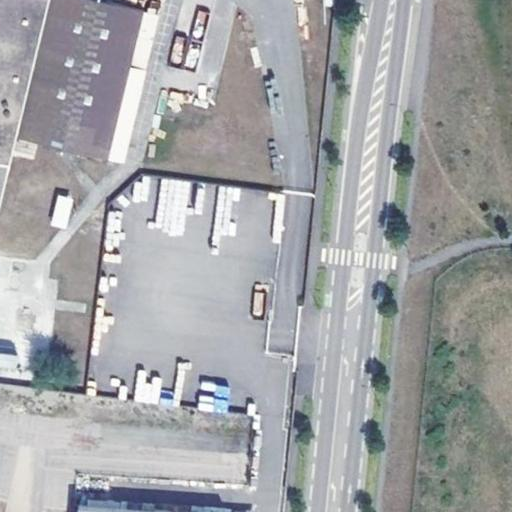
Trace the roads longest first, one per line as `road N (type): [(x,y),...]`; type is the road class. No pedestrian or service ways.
road 1 (tertiary): [(392,0),(363,202),(334,511)]
road 2 (unknown): [(352,320),(222,309),(195,296),(186,275),(193,212)]
